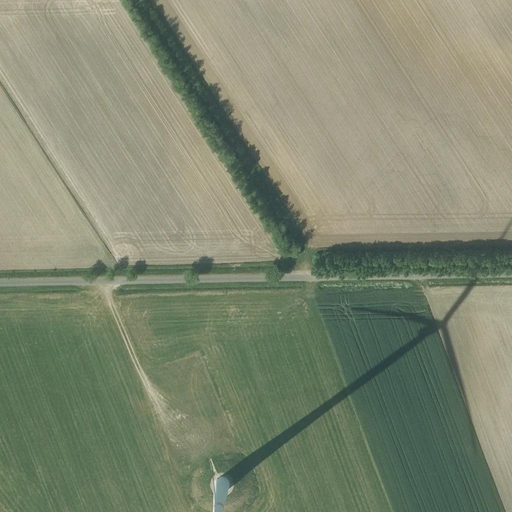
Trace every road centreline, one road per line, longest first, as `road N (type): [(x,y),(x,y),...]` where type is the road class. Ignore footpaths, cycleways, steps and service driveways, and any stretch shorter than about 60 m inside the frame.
road 1 (unclassified): [(0,284),(511,275)]
road 2 (track): [(102,283),(158,411)]
